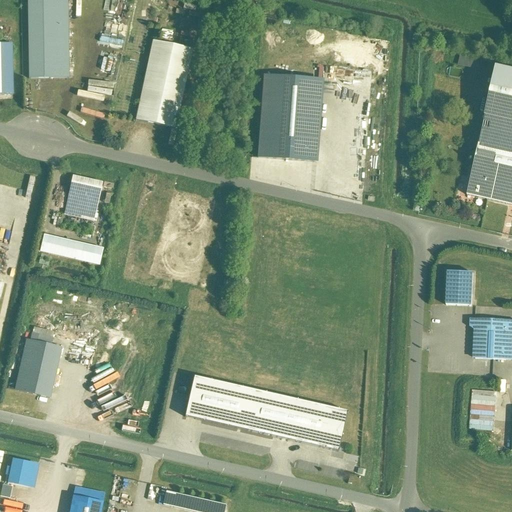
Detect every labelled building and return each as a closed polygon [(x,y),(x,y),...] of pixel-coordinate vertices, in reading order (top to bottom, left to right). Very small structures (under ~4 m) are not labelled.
[(25,0),(27,79),(68,78),(66,0),(25,0)] [(151,41),(134,121),(175,130),(193,50),(151,41)] [(0,44),(0,96),(13,96),(11,44),(0,44)] [(460,55),(457,66),(474,71),(476,60),(460,55)] [(511,71),(496,68),(466,197),(511,206),(511,71)] [(111,96),(112,90),(108,89),(109,83),(90,80),(88,91),(111,96)] [(101,183),(72,177),(63,216),(93,223),(101,183)] [(43,236),(39,253),(99,267),(103,250),(43,236)] [(446,274),(445,306),(471,307),(472,274),(446,274)] [(473,331),(473,360),(511,361),(511,320),(469,320),(469,328),(473,331)] [(33,328),(30,341),(51,346),(54,333),(33,328)] [(30,341),(25,340),(13,391),(50,400),(63,349),(51,346),(30,341)] [(193,378),(184,417),(337,452),(346,413),(193,378)] [(7,477),(6,485),(32,491),(38,467),(11,460),(9,469),(6,468),(4,476),(7,477)] [(12,488),(2,486),(0,493),(0,498),(9,501),(12,488)] [(74,488),(68,511),(100,511),(104,495),(74,488)] [(165,493),(162,506),(186,511),(224,511),(225,507),(165,493)] [(24,511),(26,503),(16,501),(14,511),(24,511)] [(27,501),(25,511),(26,511),(38,511),(40,504),(27,501)]
